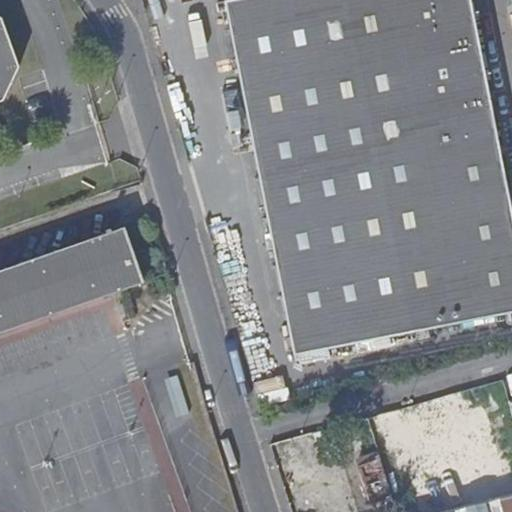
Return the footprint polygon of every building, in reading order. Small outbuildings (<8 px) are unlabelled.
[(511,219),(470,0),(231,0),(227,1),(293,354),(508,313),(511,311),(511,219)] [(0,17),(0,103),(5,101),(21,67),(4,19),(0,17)] [(0,332),(58,313),(143,282),(127,231),(0,273),(0,332)] [(432,400),(373,417),(385,459),(407,453),(409,462),(423,460),(421,450),(443,444),(432,400)] [(511,451),(511,423),(482,431),(489,457),(501,454),(511,451)] [(482,431),(456,438),(468,483),(474,481),(472,472),(491,467),(493,471),(504,468),(501,454),(489,457),(482,431)] [(395,497),(383,458),(363,464),(374,502),(395,497)] [(470,487),(474,503),(488,499),(484,484),(470,487)] [(457,490),(460,506),(474,503),(470,487),(457,490)] [(474,503),(460,506),(437,511),(511,511),(511,493),(488,499),(474,503)] [(397,504),(398,511),(413,511),(410,501),(397,504)]
